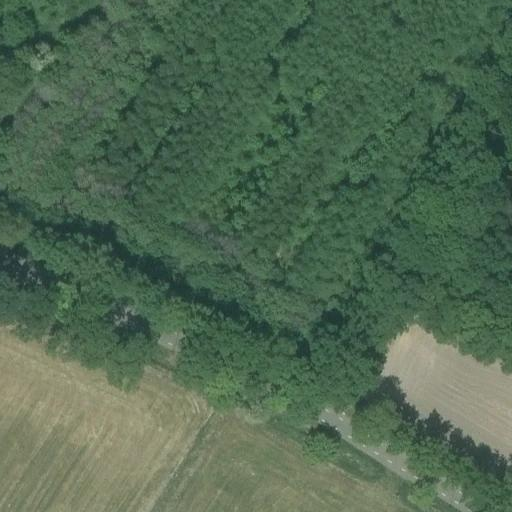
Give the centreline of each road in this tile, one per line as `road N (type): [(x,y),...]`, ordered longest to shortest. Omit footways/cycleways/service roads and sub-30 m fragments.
road 1 (unclassified): [(467,511),(365,447),(0,263)]
road 2 (track): [(0,130),(84,0)]
